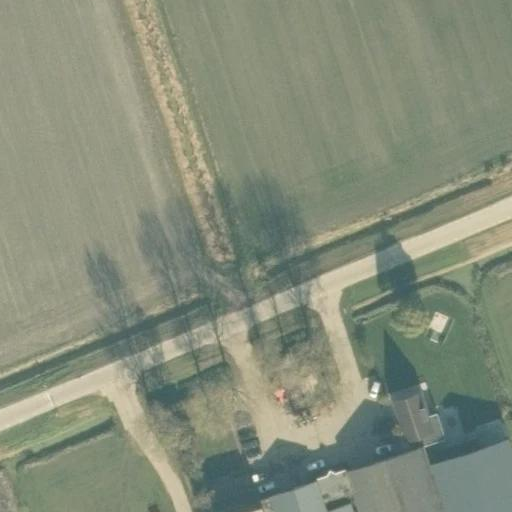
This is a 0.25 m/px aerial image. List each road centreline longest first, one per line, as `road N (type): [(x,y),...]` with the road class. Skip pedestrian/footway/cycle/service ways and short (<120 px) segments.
road 1 (tertiary): [(0,419),(511,207)]
road 2 (unknown): [(106,375),(170,511)]
